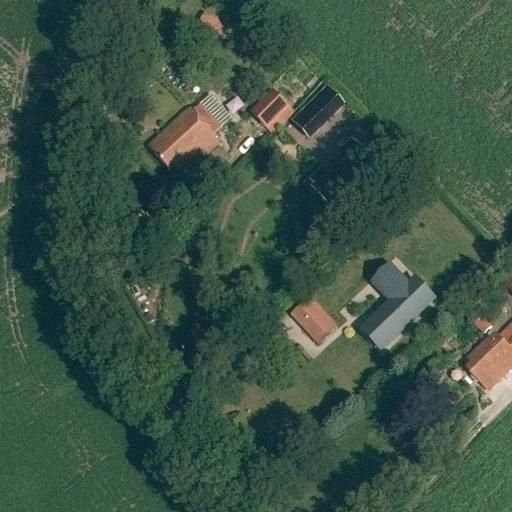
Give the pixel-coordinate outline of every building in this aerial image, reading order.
[(328,88),(292,124),(310,142),(346,107),(328,88)] [(272,137),(295,114),(272,92),(249,115),(272,137)] [(194,114),(191,111),(148,150),(169,173),(173,168),(179,175),(197,158),(203,164),(221,148),(216,141),(218,140),(215,136),(222,130),(201,107),(194,114)] [(356,183),(374,165),(353,142),(311,182),(316,187),(313,190),(333,212),(359,187),(356,183)] [(380,317),(400,338),(448,292),(408,250),(392,266),(411,287),(380,317)] [(332,326),(312,303),(292,320),(313,343),(332,326)] [(469,372),(487,390),(511,365),(511,328),(499,341),(495,337),(470,361),(475,366),(469,372)]
